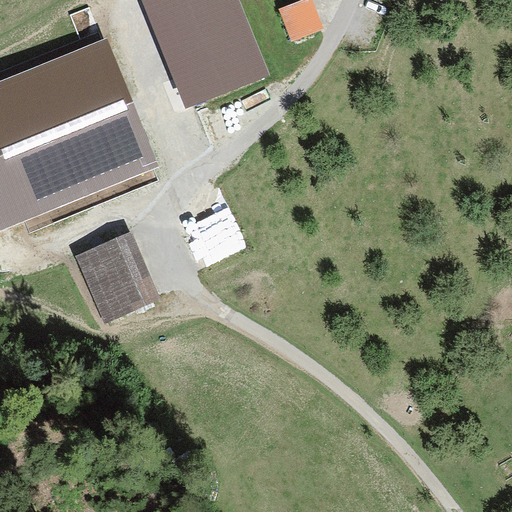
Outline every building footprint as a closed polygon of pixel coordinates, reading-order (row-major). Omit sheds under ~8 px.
[(243,0),(144,0),(188,112),(274,79),(243,0)] [(316,0),(289,11),(301,40),(328,29),(316,0)] [(103,38),(31,64),(84,192),(155,163),(103,38)] [(203,120),(173,134),(187,166),(218,153),(203,120)] [(237,208),(194,226),(211,268),(254,250),(237,208)] [(129,219),(79,241),(111,316),(161,294),(129,219)]
